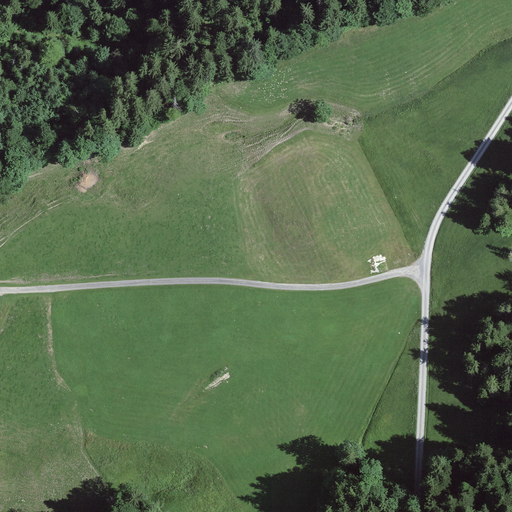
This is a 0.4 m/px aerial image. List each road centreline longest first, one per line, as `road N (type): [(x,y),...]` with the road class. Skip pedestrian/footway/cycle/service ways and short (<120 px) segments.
road 1 (track): [(511,100),(446,202),(427,248),(421,511)]
road 2 (track): [(0,290),(218,281),(314,287),(426,271)]
